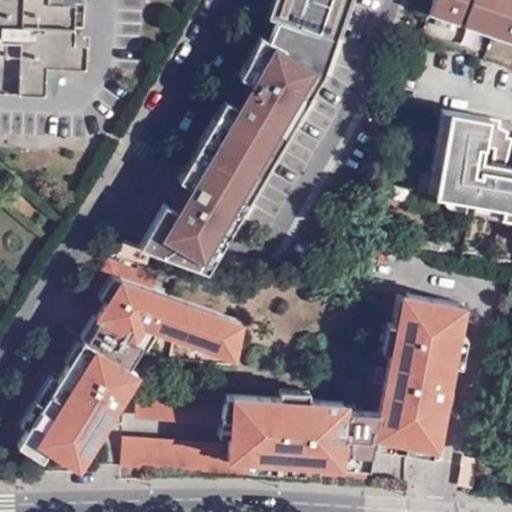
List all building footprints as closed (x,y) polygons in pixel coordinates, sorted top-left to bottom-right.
[(46,74),(47,63),(47,57),(56,57),(82,58),(83,34),(70,34),(71,0),(0,0),(0,82),(45,85),(46,74)] [(206,268),(232,223),(241,229),(257,202),(248,197),(293,120),(301,125),(317,97),(309,93),(323,69),(331,74),(343,37),(334,34),(345,0),(277,0),(266,35),(260,32),(248,58),(238,74),(248,79),(240,93),(235,103),(225,97),(178,177),(188,183),(180,195),(174,206),(164,200),(139,243),(153,249),(206,268)] [(430,0),(427,11),(457,22),(464,0),(430,0)] [(511,40),(511,0),(470,0),(463,24),(511,40)] [(55,65),(56,57),(47,57),(47,63),(48,63),(55,65)] [(46,74),(45,85),(49,84),(55,65),(48,63),(47,63),(46,74)] [(436,138),(445,140),(450,112),(441,110),(436,138)] [(501,121),(450,112),(445,140),(440,167),(436,194),(476,202),(503,206),(511,208),(511,173),(480,168),(479,173),(474,171),(479,145),(485,146),(496,149),(493,163),(506,166),(511,142),(511,138),(507,137),(509,132),(500,128),(501,121)] [(431,166),(440,167),(445,140),(436,138),(431,166)] [(482,161),(485,146),(479,145),(474,171),(479,173),(480,168),(482,161)] [(493,163),(482,161),(480,168),(511,173),(511,167),(507,166),(506,166),(493,163)] [(501,215),(503,206),(476,202),(475,210),(501,215)] [(511,217),(511,208),(503,206),(501,215),(511,217)] [(149,262),(153,249),(139,243),(126,238),(121,251),(149,262)] [(119,274),(154,287),(158,275),(108,258),(78,305),(95,314),(119,274)] [(143,326),(235,358),(242,318),(154,287),(119,274),(95,314),(94,315),(98,318),(86,338),(83,337),(17,442),(42,457),(47,449),(78,468),(139,370),(129,364),(143,341),(136,338),(143,326)] [(369,356),(386,360),(399,288),(383,285),(369,356)] [(227,446),(227,456),(368,466),(373,436),(437,448),(465,301),(399,288),(386,360),(385,366),(376,408),(359,407),(346,406),(346,400),(231,392),(229,419),(227,446)] [(0,429),(0,432),(17,442),(83,337),(64,326),(0,429)] [(368,362),(359,407),(376,408),(385,366),(368,362)] [(229,419),(231,392),(136,385),(135,413),(229,419)] [(511,440),(483,435),(479,458),(511,464),(511,440)] [(227,456),(227,446),(122,439),(121,466),(314,475),(315,462),(227,456)]
